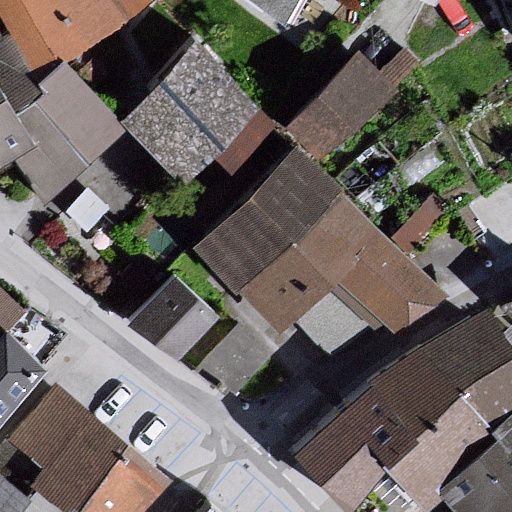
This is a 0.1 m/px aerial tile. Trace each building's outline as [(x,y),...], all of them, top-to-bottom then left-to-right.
[(1,0),(36,70),(62,57),(142,11),(137,0),(1,0)] [(321,0),(243,0),(309,29),(321,0)] [(257,109),(188,34),(104,97),(154,155),(180,184),(209,156),(257,109)] [(79,228),(154,155),(104,97),(62,57),(36,70),(25,76),(0,37),(0,173),(16,167),(79,228)] [(278,128),(308,159),(387,81),(356,50),(278,128)] [(278,128),(257,109),(209,156),(229,176),(177,225),(281,334),(328,290),(366,326),(434,280),(308,159),(278,128)] [(260,353),(165,274),(128,319),(223,397),(260,353)] [(0,286),(0,396),(55,329),(0,286)] [(511,296),(496,306),(511,334),(511,296)] [(374,372),(294,447),(351,503),(387,468),(407,489),(420,476),(485,415),(511,400),(511,334),(496,306),(435,332),(374,372)] [(128,511),(170,460),(52,365),(0,429),(0,511),(128,511)] [(511,511),(511,400),(485,415),(420,476),(449,511),(511,511)] [(228,511),(206,492),(187,511),(228,511)]
